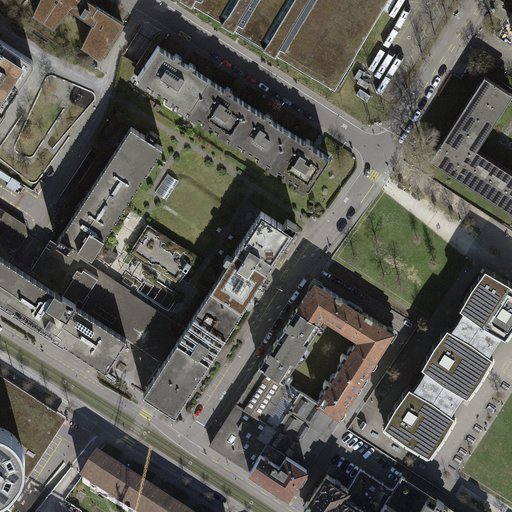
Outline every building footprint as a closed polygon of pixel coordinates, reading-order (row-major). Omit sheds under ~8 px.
[(40,0),(34,13),(44,20),(57,0),(40,0)] [(123,22),(88,0),(57,0),(44,20),(53,26),(72,4),(78,5),(83,8),(80,12),(84,15),(87,11),(92,14),(95,19),(82,45),(101,57),(123,22)] [(180,0),(192,6),(193,4),(223,22),(222,24),(234,31),(235,29),(265,47),(264,49),(276,56),(277,55),(335,89),(336,87),(353,59),(388,0),(180,0)] [(511,0),(504,0),(501,6),(511,13),(511,12),(511,4),(510,3),(511,0)] [(0,116),(33,67),(34,65),(34,63),(33,61),(31,59),(0,38),(0,116)] [(137,77),(189,110),(209,79),(158,46),(137,77)] [(508,95),(510,92),(484,76),(479,84),(481,86),(446,140),(444,138),(430,159),(439,165),(440,162),(447,167),(446,169),(458,177),(459,175),(511,208),(511,176),(472,150),(508,95)] [(249,105),(209,79),(189,110),(229,136),(249,105)] [(289,131),(249,105),(229,136),(269,162),(289,131)] [(92,256),(163,147),(131,126),(60,235),(61,235),(92,256)] [(330,157),(289,131),(269,162),(309,188),(330,157)] [(10,262),(28,234),(26,223),(0,206),(0,299),(3,302),(66,343),(106,369),(108,366),(113,358),(125,339),(127,337),(127,336),(134,340),(138,333),(146,338),(150,331),(146,328),(157,313),(114,285),(116,282),(87,263),(88,262),(88,261),(92,256),(61,235),(56,242),(59,244),(56,250),(52,248),(33,277),(10,262)] [(262,211),(236,251),(268,271),(293,232),(293,231),(283,225),(262,211)] [(288,218),(283,225),(293,231),(297,225),(288,218)] [(197,256),(148,224),(130,251),(148,263),(149,260),(153,263),(152,264),(176,280),(183,270),(187,272),(197,256)] [(242,310),(268,271),(236,251),(211,289),(242,310)] [(131,289),(88,262),(87,263),(116,282),(114,285),(157,313),(146,328),(150,331),(146,338),(138,333),(134,340),(127,336),(127,337),(126,339),(161,361),(162,360),(163,360),(164,361),(186,327),(172,318),(171,319),(129,292),(131,289)] [(395,403),(383,424),(405,440),(429,454),(444,434),(456,414),(447,408),(459,390),(468,395),(482,376),(494,355),(485,349),(497,331),(505,336),(511,327),(511,282),(510,280),(485,266),(471,286),(459,306),(467,312),(456,330),(447,325),(433,344),(421,365),(429,371),(418,389),(409,384),(395,403)] [(297,308),(320,322),(323,317),(340,328),(354,306),(337,294),(315,280),(297,308)] [(179,408),(242,310),(211,289),(186,327),(164,361),(163,363),(148,385),(146,389),(143,393),(175,413),(177,411),(179,408)] [(66,343),(3,302),(0,306),(0,307),(63,348),(66,343)] [(354,306),(340,328),(358,339),(354,345),(376,359),(394,331),(372,317),(354,306)] [(320,322),(297,308),(278,337),(301,352),(320,323),(320,322)] [(301,352),(278,337),(260,365),(260,366),(283,380),(301,352)] [(376,359),(354,345),(347,356),(343,353),(340,357),(344,359),(339,368),(361,382),(376,359)] [(300,390),(289,383),(283,380),(260,366),(237,403),(265,421),(267,422),(276,428),(300,390)] [(361,382),(339,368),(330,382),(326,380),(323,383),(327,386),(318,401),(340,416),(361,382)] [(0,396),(8,402),(34,419),(52,430),(25,472),(22,471),(21,473),(28,476),(67,417),(0,373),(0,396)] [(300,390),(276,428),(267,442),(268,442),(307,467),(340,416),(318,401),(300,390)] [(8,402),(0,396),(0,511),(4,511),(12,503),(4,496),(6,493),(19,478),(21,473),(22,471),(25,472),(52,430),(34,419),(8,402)] [(276,428),(267,422),(265,421),(237,403),(210,444),(225,454),(245,466),(250,469),(268,442),(267,442),(276,428)] [(307,467),(268,442),(250,469),(267,481),(291,496),(296,489),(294,487),(307,467)] [(83,483),(118,505),(132,483),(97,461),(83,483)] [(349,488),(344,496),(368,511),(378,511),(393,489),(361,468),(348,487),(349,488)] [(327,474),(310,500),(307,500),(304,504),(304,507),(309,511),(312,510),(315,511),(331,511),(343,495),(344,496),(349,488),(348,487),(327,474)] [(458,511),(402,475),(393,489),(378,511),(458,511)] [(161,511),(166,505),(132,483),(118,505),(128,511),(161,511)] [(368,511),(344,496),(343,495),(331,511),(368,511)]
